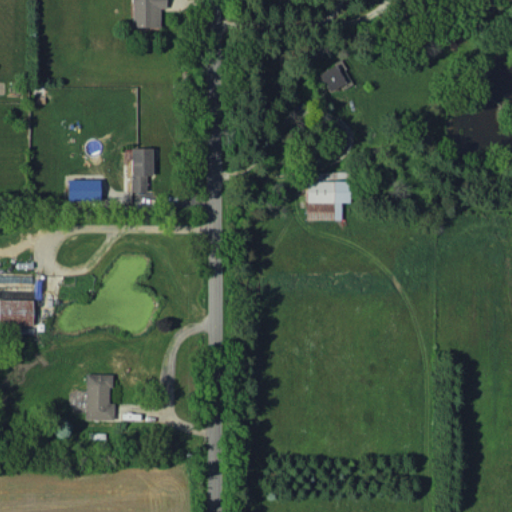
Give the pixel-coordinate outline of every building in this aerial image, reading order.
[(159,8),(165,8),(164,0),(131,0),(131,26),(159,26),(159,8)] [(326,91),(349,82),(341,61),(318,70),(326,91)] [(145,175),(150,174),(150,147),(129,147),(130,191),(145,191),(145,175)] [(66,199),(98,200),(98,179),(66,179),(66,199)] [(305,219),(339,219),(339,201),(347,201),(347,180),(304,180),(305,219)] [(31,299),(0,298),(0,324),(31,325),(31,299)] [(112,419),(112,402),(108,402),(108,374),(84,373),(83,419),(112,419)]
